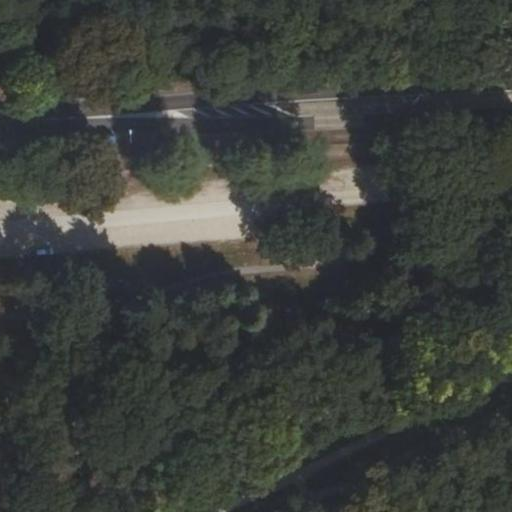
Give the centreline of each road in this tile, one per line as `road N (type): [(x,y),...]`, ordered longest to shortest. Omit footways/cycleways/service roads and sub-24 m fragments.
road 1 (tertiary): [(511,84),(93,117)]
road 2 (tertiary): [(93,117),(322,127),(511,118)]
